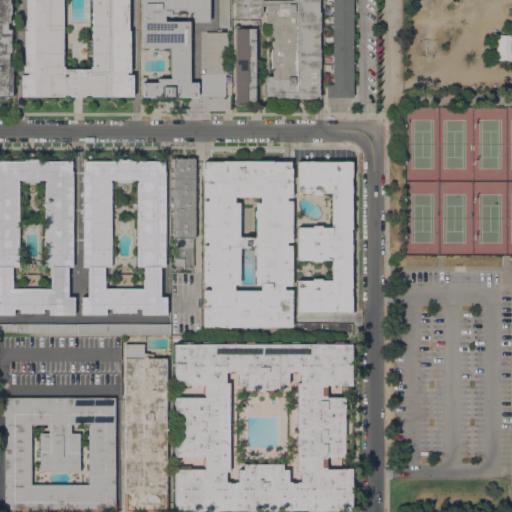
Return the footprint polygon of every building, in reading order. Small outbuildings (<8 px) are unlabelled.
[(0,0),(10,0),(10,3),(11,3),(11,14),(10,14),(10,22),(7,22),(7,29),(11,29),(11,51),(9,51),(9,66),(12,66),(12,97),(0,96),(0,0)] [(91,96),(91,94),(85,94),(85,96),(70,96),(70,94),(63,94),(63,96),(22,96),(22,75),(28,75),(28,72),(25,72),(25,30),(27,30),(27,0),(128,0),(128,30),(130,30),(130,71),(126,71),(126,74),(133,74),(133,96),(91,96)] [(228,74),(225,74),(225,97),(142,96),(142,82),(158,82),(158,79),(170,79),(171,47),(141,47),(141,0),(209,0),(209,21),(194,21),(194,11),(189,11),(189,9),(177,9),(177,12),(171,11),(171,15),(165,15),(165,21),(190,21),(189,82),(197,82),(197,90),(200,90),(200,74),(205,74),(205,32),(228,32),(228,74)] [(229,0),(230,28),(218,28),(218,0),(229,0)] [(276,98),(276,96),(266,96),(266,76),(272,76),(272,68),(271,68),(271,49),(272,49),(272,31),(271,31),(271,22),(264,22),(264,14),(266,14),(266,5),(262,5),(262,12),(259,12),(259,16),(234,16),(234,0),(319,0),(319,49),(320,49),(320,68),(318,68),(318,94),(319,94),(319,98),(276,98)] [(353,0),(353,97),(326,97),(326,84),(333,84),(333,0),(353,0)] [(255,101),(236,101),(235,28),(255,28),(255,101)] [(511,60),(496,60),(496,34),(511,34),(511,60)] [(194,237),(192,237),(192,266),(184,266),(184,265),(175,265),(175,258),(174,258),(174,237),(172,237),(172,157),(194,157),(194,237)] [(49,314),(49,308),(44,308),(44,312),(20,312),(20,308),(14,308),(14,314),(0,314),(0,161),(24,161),(24,159),(39,159),(39,161),(72,161),(72,171),(73,171),(73,266),(68,266),(68,296),(74,296),(74,314),(49,314)] [(142,308),(136,308),(136,312),(112,312),(112,308),(106,308),(106,314),(81,314),(81,297),(88,296),(87,267),(83,267),(82,171),(84,171),(84,161),(117,161),(117,159),(131,159),(131,161),(164,160),(164,170),(165,170),(166,267),(160,267),(161,296),(166,296),(167,314),(142,314),(142,308)] [(223,328),(223,326),(203,326),(203,289),(210,289),(210,285),(203,285),(203,245),(208,245),(208,241),(202,241),(202,201),(208,201),(208,197),(202,197),(203,168),(204,168),(204,161),(290,161),(290,168),(292,168),(291,197),(287,197),(287,201),(292,201),(292,241),(286,241),(286,245),(292,245),(292,285),(284,285),(284,290),(292,290),(292,326),(271,326),(271,328),(264,328),(264,326),(257,326),(257,328),(249,328),(249,326),(231,326),(231,328),(223,328)] [(351,161),(351,238),(355,238),(355,242),(351,242),(351,311),(297,311),(297,279),(312,279),(312,278),(321,278),(321,279),(331,279),(331,259),(321,259),(321,261),(312,261),(312,259),(297,259),(297,227),(312,227),(312,225),(321,225),(321,227),(331,227),(331,192),(322,192),(322,194),(312,194),(312,192),(297,192),(297,161),(351,161)] [(352,323),(352,333),(294,332),(294,322),(352,323)] [(78,334),(0,333),(0,323),(78,323),(78,334)] [(170,323),(170,334),(78,334),(78,323),(170,323)] [(166,491),(167,491),(167,511),(124,511),(124,491),(124,344),(133,344),(133,341),(137,341),(137,343),(143,343),(143,358),(144,358),(144,356),(147,356),(147,358),(166,358),(166,491)] [(308,511),(308,509),(276,509),(276,511),(249,511),(249,509),(217,509),(217,511),(190,511),(190,509),(174,509),(174,469),(179,469),(179,466),(189,466),(189,469),(204,469),(204,456),(174,456),(174,441),(180,441),(180,413),(174,413),(174,397),(200,397),(200,384),(190,384),(190,387),(180,387),(180,384),(174,384),(174,343),(184,343),(184,341),(192,341),(192,343),(202,343),(202,341),(212,341),(212,343),(227,343),(227,341),(235,341),(235,343),(245,343),(245,341),(254,341),(254,343),(272,343),(272,341),(280,341),(280,343),(290,343),(290,341),(299,341),(299,343),(316,343),(316,341),(324,341),(324,343),(334,343),(334,341),(343,341),(343,343),(351,343),(351,384),(341,384),(341,397),(344,397),(344,420),(352,420),(352,433),(344,433),(344,468),(351,468),(351,509),(335,509),(335,511),(308,511)] [(3,511),(3,502),(4,502),(3,397),(114,396),(115,501),(116,501),(116,511),(3,511)]
